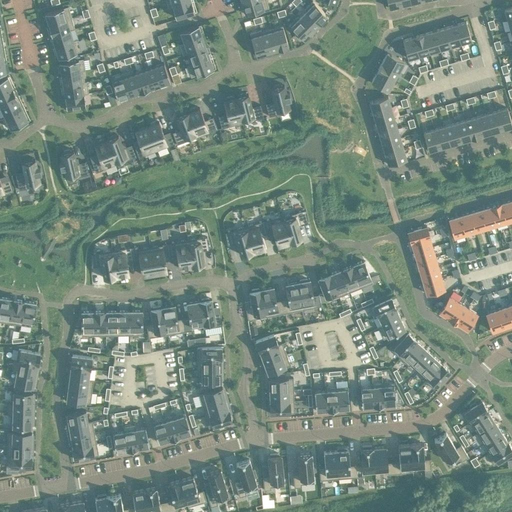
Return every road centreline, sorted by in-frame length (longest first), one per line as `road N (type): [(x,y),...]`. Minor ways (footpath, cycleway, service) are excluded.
road 1 (residential): [(71,482),(56,412),(74,293),(232,282)]
road 2 (residential): [(255,438),(418,424),(443,412),(511,349)]
road 3 (residential): [(47,121),(97,120),(141,99),(205,85),(234,65)]
road 4 (residential): [(71,482),(255,438)]
road 5 (residential): [(255,438),(242,391),(248,353),(232,282)]
road 6 (residential): [(383,173),(511,135)]
road 7 (residential): [(16,0),(47,121)]
